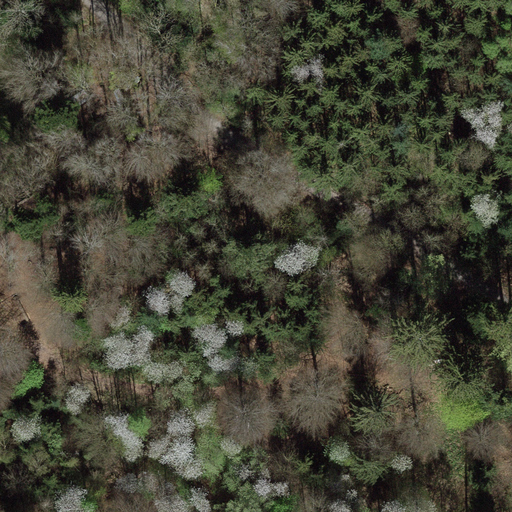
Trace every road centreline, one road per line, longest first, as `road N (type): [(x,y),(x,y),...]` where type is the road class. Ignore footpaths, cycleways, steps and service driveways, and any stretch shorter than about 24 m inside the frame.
road 1 (track): [(232,141),(511,303)]
road 2 (track): [(232,141),(100,144),(0,190)]
road 3 (track): [(511,176),(376,0)]
road 4 (track): [(88,0),(232,141)]
